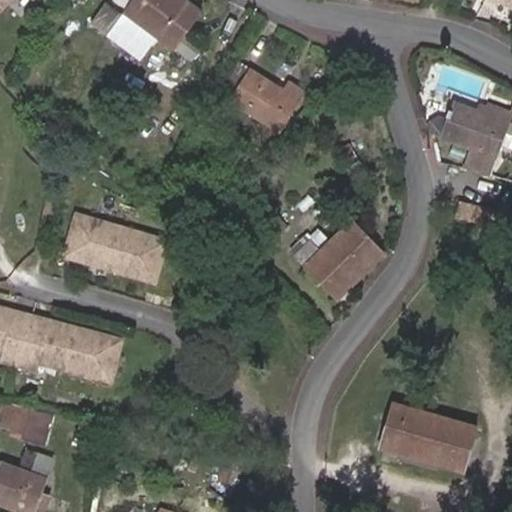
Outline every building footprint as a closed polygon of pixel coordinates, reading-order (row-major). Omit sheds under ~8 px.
[(0,0),(0,9),(8,0),(0,0)] [(204,12),(187,0),(135,0),(126,12),(129,15),(154,33),(192,60),(202,47),(187,35),(204,12)] [(154,33),(129,15),(114,35),(139,54),(154,33)] [(281,134),(306,92),(282,78),(279,84),(240,60),(224,85),(236,92),(230,101),(281,134)] [(497,159),(511,118),(511,113),(495,107),(492,116),(479,111),(456,102),(443,139),(497,159)] [(479,111),(492,116),(495,107),(489,105),(488,108),(481,105),(479,111)] [(132,194),(124,207),(141,217),(149,203),(132,194)] [(506,214),(508,211),(463,201),(460,216),(500,226),(506,214)] [(511,216),(506,214),(500,226),(511,230),(511,216)] [(78,216),(73,234),(88,238),(83,256),(110,263),(108,269),(155,282),(167,242),(78,216)] [(337,299),(385,254),(352,219),(319,251),(310,242),(297,254),(337,299)] [(256,267),(280,243),(264,228),(240,252),(256,267)] [(88,238),(73,234),(66,257),(108,269),(110,263),(83,256),(88,238)] [(13,312),(0,308),(0,354),(2,354),(0,360),(0,363),(18,368),(29,325),(11,321),(13,312)] [(31,317),(13,312),(11,321),(29,325),(31,317)] [(50,321),(31,317),(29,325),(48,330),(50,321)] [(48,330),(29,325),(18,368),(37,373),(40,364),(110,382),(117,356),(100,352),(104,335),(50,321),(48,330)] [(121,340),(104,335),(100,352),(117,356),(121,340)] [(45,445),(54,415),(6,401),(0,421),(0,425),(13,429),(12,435),(45,445)] [(465,472),(477,428),(395,404),(382,448),(465,472)] [(44,493),(56,458),(29,448),(21,469),(2,462),(0,468),(0,505),(17,511),(46,511),(52,496),(44,493)]
